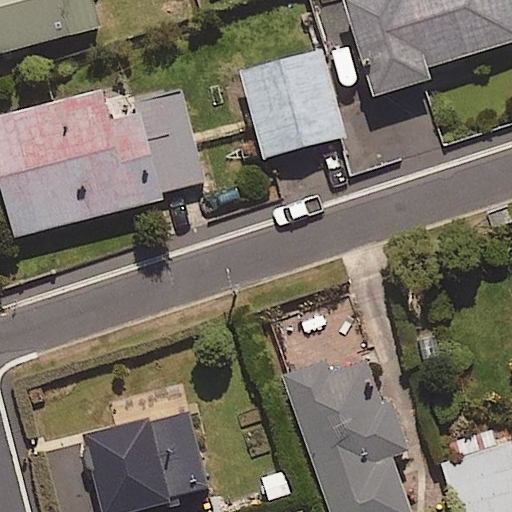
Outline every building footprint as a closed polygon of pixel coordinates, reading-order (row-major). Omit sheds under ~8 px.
[(96,0),(0,0),(0,56),(104,30),(96,0)] [(511,0),(346,0),(376,99),(432,82),(429,69),(511,44),(511,0)] [(321,49),(240,72),(265,161),(346,139),(321,49)] [(208,189),(184,94),(137,106),(133,91),(105,98),(104,91),(0,117),(0,174),(16,238),(208,189)] [(332,375),(328,363),(285,378),(332,511),(412,511),(393,457),(410,451),(392,401),(383,405),(368,362),(332,375)] [(138,511),(211,494),(189,410),(83,436),(102,511),(138,511)] [(511,511),(511,445),(449,467),(464,511),(511,511)]
